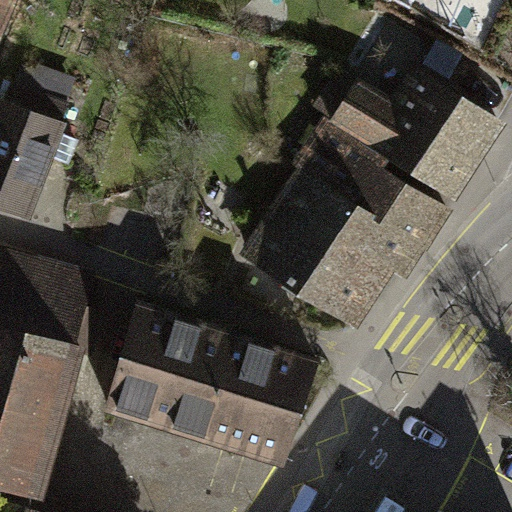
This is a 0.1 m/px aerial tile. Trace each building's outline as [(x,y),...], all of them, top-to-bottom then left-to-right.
[(313,106),(335,121),(384,151),(450,194),(497,121),(418,71),(395,108),(336,71),(313,106)] [(0,99),(0,199),(24,209),(46,153),(64,160),(74,136),(54,129),(64,103),(13,83),(5,102),(0,99)] [(316,148),(303,168),(416,240),(423,244),(445,209),(375,165),(384,151),(335,121),(328,131),(314,123),(304,139),(316,148)] [(303,168),(247,256),(347,319),(384,261),(397,269),(416,240),(303,168)] [(0,484),(30,493),(69,344),(87,349),(97,312),(81,308),(90,274),(0,250),(0,484)] [(139,305),(107,406),(279,459),(310,358),(139,305)]
